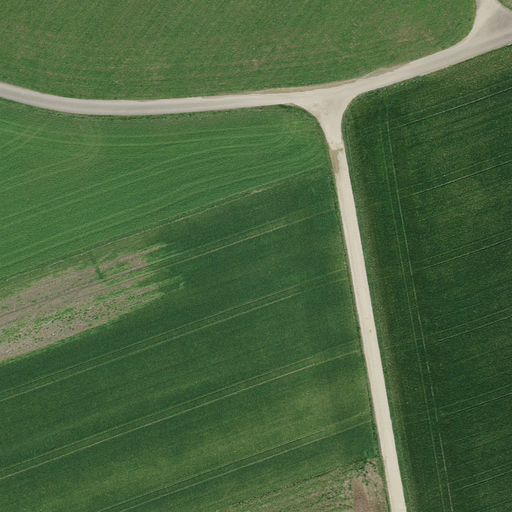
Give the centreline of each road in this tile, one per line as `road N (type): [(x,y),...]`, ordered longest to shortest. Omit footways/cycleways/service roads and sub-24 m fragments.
road 1 (track): [(0,96),(63,111),(238,106),(324,97),(511,43)]
road 2 (track): [(324,97),(399,511)]
